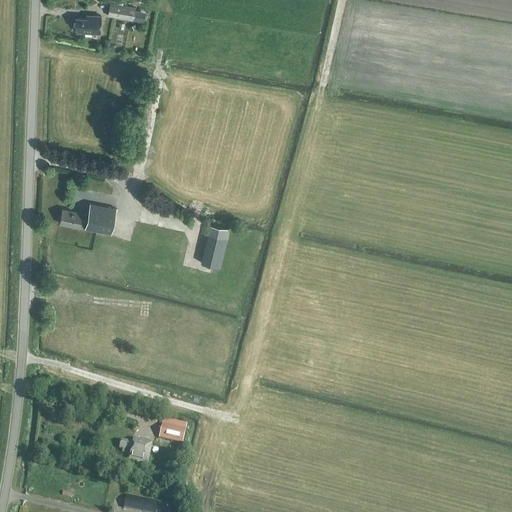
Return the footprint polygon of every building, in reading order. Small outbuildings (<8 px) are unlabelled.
[(109,3),(107,16),(143,22),(145,13),(135,11),(135,8),(109,3)] [(98,35),(99,17),(86,16),(86,18),(75,18),(75,29),(76,29),(76,33),(98,35)] [(111,234),(116,208),(90,203),(88,211),(87,215),(81,213),(62,209),(59,224),(78,227),(111,234)] [(180,327),(196,262),(175,257),(176,252),(175,251),(180,232),(135,222),(130,243),(157,249),(156,253),(165,255),(149,319),(180,327)] [(210,224),(201,263),(221,267),(229,228),(210,224)] [(232,364),(242,330),(195,317),(186,351),(232,364)] [(182,444),(186,425),(164,420),(159,439),(182,444)] [(147,463),(152,443),(133,439),(132,443),(121,441),(119,449),(122,450),(122,452),(129,454),(128,459),(147,463)] [(135,511),(155,511),(157,502),(126,496),(123,510),(135,511)] [(165,502),(163,511),(172,511),(173,503),(165,502)]
